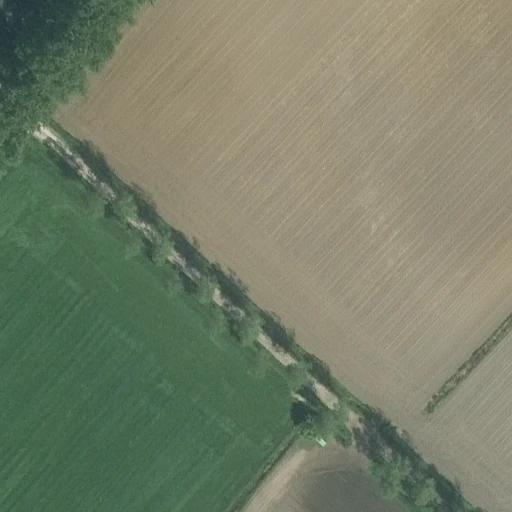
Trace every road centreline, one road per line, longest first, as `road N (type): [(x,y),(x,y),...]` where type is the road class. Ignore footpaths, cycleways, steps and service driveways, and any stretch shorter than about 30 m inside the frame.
road 1 (track): [(19,109),(459,511)]
road 2 (unclassified): [(0,132),(111,0)]
